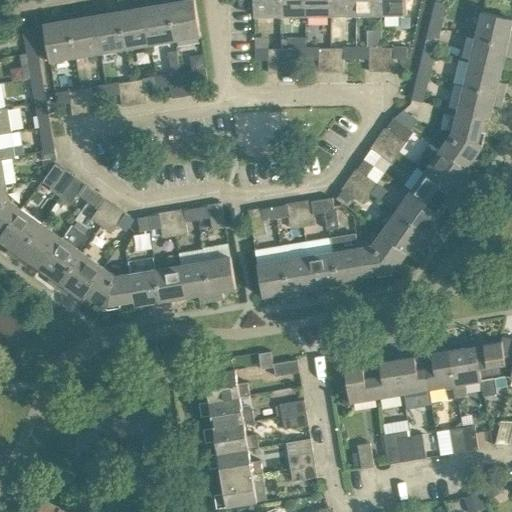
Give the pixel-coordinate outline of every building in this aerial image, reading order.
[(176,39),(201,35),(195,0),(183,0),(169,2),(176,39)] [(254,0),(255,15),(281,15),(280,0),(254,0)] [(280,0),(281,15),(306,14),(305,0),(280,0)] [(305,0),(306,14),(331,14),(331,0),(305,0)] [(331,0),(331,14),(356,14),(356,0),(331,0)] [(356,0),(356,14),(382,14),(381,0),(356,0)] [(408,13),(407,0),(381,0),(382,14),(408,13)] [(436,0),(433,13),(444,16),(447,3),(436,0)] [(151,43),(176,39),(169,2),(145,7),(151,43)] [(126,48),(151,43),(145,7),(120,11),(126,48)] [(101,52),(126,48),(120,11),(95,15),(101,52)] [(477,36),(511,44),(511,32),(511,26),(511,17),(483,11),(477,36)] [(76,56),(101,52),(95,15),(70,19),(76,56)] [(50,60),(76,56),(70,19),(44,23),(50,60)] [(435,52),(441,28),(430,25),(424,50),(435,52)] [(35,26),(24,28),(26,41),(37,39),(35,26)] [(511,56),(511,44),(477,36),(471,61),(502,68),(505,55),(511,56)] [(307,59),(306,46),(294,46),(294,48),(281,48),(281,72),(294,72),(294,59),(307,59)] [(319,58),(319,46),(306,46),(307,59),(319,58)] [(382,71),(395,71),(395,58),(408,57),(407,46),(382,47),(382,71)] [(344,58),(357,58),(357,47),(344,47),(344,48),(331,48),(332,71),(344,71),(344,58)] [(370,71),(382,71),(382,47),(357,47),(357,58),(370,58),(370,71)] [(256,48),(256,59),(269,59),(269,72),(281,72),(281,48),(256,48)] [(424,50),(421,62),(432,65),(435,52),(424,50)] [(28,53),(20,54),(24,79),(32,77),(43,76),(41,63),(39,51),(28,53)] [(190,57),(193,70),(206,68),(204,55),(190,57)] [(499,81),(502,68),(471,61),(465,85),(504,95),(507,83),(499,81)] [(193,70),(181,72),(182,83),(195,81),(208,78),(206,68),(193,70)] [(156,76),(158,87),(171,85),(169,74),(156,76)] [(43,76),(32,77),(34,90),(45,88),(43,76)] [(145,89),(158,87),(156,76),(131,80),(135,104),(148,102),(145,89)] [(123,106),(135,104),(131,80),(106,84),(108,95),(121,93),(123,106)] [(195,81),(182,83),(185,96),(197,94),(195,81)] [(0,108),(8,107),(5,107),(1,83),(0,82),(0,108)] [(96,97),(108,95),(106,84),(81,89),(85,112),(98,110),(96,97)] [(501,106),(504,95),(465,85),(459,110),(485,117),(490,118),(493,104),(501,106)] [(415,86),(412,99),(423,101),(426,88),(415,86)] [(73,114),(85,112),(81,89),(56,93),(58,104),(71,102),(73,114)] [(0,133),(12,132),(8,107),(0,108),(0,133)] [(403,110),(395,117),(396,118),(403,123),(411,129),(417,121),(404,111),(403,110)] [(479,142),(485,117),(459,110),(453,132),(479,142)] [(49,112),(38,114),(41,127),(51,125),(51,122),(51,121),(49,112)] [(387,128),(386,129),(394,135),(406,143),(414,131),(411,129),(403,123),(396,118),(395,117),(387,128)] [(51,125),(41,127),(42,138),(53,137),(51,125)] [(483,145),(479,142),(453,132),(441,149),(467,167),(483,145)] [(379,139),(373,148),(381,154),(392,161),(399,152),(379,139)] [(14,146),(1,148),(0,144),(0,159),(2,159),(15,157),(14,146)] [(55,148),(44,150),(46,160),(57,159),(55,148)] [(374,165),(381,154),(373,148),(365,158),(374,165)] [(423,156),(417,165),(426,171),(457,192),(472,171),(467,167),(441,149),(432,162),(423,156)] [(367,175),(374,165),(365,158),(351,179),(370,193),(377,182),(367,175)] [(75,176),(65,169),(56,163),(43,180),(52,186),(50,189),(61,196),(75,176)] [(442,212),(457,192),(426,171),(411,191),(442,212)] [(88,201),(95,191),(75,176),(61,196),(71,203),(78,193),(88,201)] [(363,203),(370,193),(351,179),(337,198),(348,206),(354,196),(363,203)] [(377,182),(370,193),(380,200),(387,190),(377,182)] [(0,204),(9,199),(7,185),(0,185),(0,204)] [(102,226),(116,206),(95,191),(88,201),(98,208),(91,218),(102,226)] [(427,233),(442,212),(411,191),(397,212),(427,233)] [(337,209),(335,209),(333,197),(322,199),(325,212),(325,211),(328,229),(340,227),(337,209)] [(0,232),(2,234),(21,208),(9,199),(0,204),(0,232)] [(314,213),(325,212),(322,199),(300,202),(304,226),(315,224),(314,213)] [(291,228),(304,226),(300,202),(275,206),(277,218),(289,216),(291,228)] [(211,217),(213,228),(226,226),(222,203),(197,207),(199,219),(211,217)] [(127,230),(135,219),(116,206),(102,226),(111,233),(118,224),(127,230)] [(264,220),(277,218),(275,206),(249,211),(253,234),(266,232),(264,220)] [(186,221),(199,219),(197,207),(172,211),(176,235),(188,233),(186,221)] [(42,223),(22,208),(21,208),(2,234),(0,236),(0,238),(20,253),(42,223)] [(163,237),(176,235),(172,211),(149,215),(151,228),(162,227),(163,237)] [(412,254),(427,233),(397,212),(382,233),(408,251),(412,254)] [(141,230),(151,228),(149,215),(138,217),(141,230)] [(41,268),(63,237),(42,223),(20,253),(41,268)] [(77,247),(86,234),(72,224),(63,237),(41,268),(61,282),(83,252),(77,247)] [(393,272),(408,251),(382,233),(373,245),(389,269),(393,272)] [(364,273),(389,269),(373,245),(359,247),(364,273)] [(365,279),(364,273),(359,247),(334,251),(340,291),(352,289),(351,281),(365,279)] [(334,251),(309,255),(314,287),(327,285),(328,293),(340,291),(334,251)] [(105,267),(104,267),(83,252),(61,282),(82,297),(85,293),(105,267)] [(301,289),(314,287),(309,255),(284,259),(290,299),(302,297),(301,289)] [(231,256),(206,260),(212,300),(224,298),(223,290),(237,288),(231,256)] [(279,301),(290,299),(284,259),(258,264),(263,296),(277,293),(279,301)] [(206,260),(181,264),(186,296),(199,294),(200,302),(212,300),(206,260)] [(173,298),(186,296),(181,264),(156,269),(162,308),(174,306),(173,298)] [(110,304),(116,275),(105,267),(85,293),(106,308),(110,304)] [(156,269),(130,273),(134,299),(135,305),(149,302),(151,310),(162,308),(156,269)] [(110,304),(134,299),(130,273),(116,275),(110,304)] [(510,377),(511,370),(511,338),(503,336),(502,341),(486,344),(485,342),(474,343),(480,379),(482,379),(484,395),(497,393),(495,376),(506,374),(509,375),(509,376),(510,377)] [(465,382),(480,379),(474,343),(466,345),(467,347),(448,350),(456,397),(467,395),(465,382)] [(449,398),(456,397),(448,350),(433,353),(433,350),(422,352),(428,388),(446,385),(449,398)] [(271,351),(259,353),(262,368),(273,366),(271,351)] [(402,393),(428,388),(422,352),(414,353),(415,356),(396,359),(402,393)] [(208,374),(196,376),(198,389),(208,388),(210,400),(239,395),(240,397),(250,395),(250,394),(248,381),(238,383),(236,369),(220,372),(218,359),(218,358),(205,360),(206,361),(208,374)] [(276,375),(300,371),(298,359),(274,363),(276,375)] [(376,397),(402,393),(396,359),(381,361),(381,359),(370,361),(376,397)] [(351,402),(376,397),(370,361),(362,362),(362,364),(345,367),(351,402)] [(210,400),(200,402),(202,416),(212,414),(214,426),(244,421),(244,423),(253,422),(253,420),(254,420),(252,409),(251,409),(251,408),(242,409),(240,397),(239,395),(210,400)] [(282,417),(307,412),(305,399),(279,403),(282,417)] [(283,428),(309,424),(307,412),(282,417),(283,428)] [(246,435),(244,423),(244,421),(214,426),(204,428),(206,442),(216,440),(218,452),(248,447),(248,449),(257,447),(255,434),(246,435)] [(479,448),(476,428),(475,424),(461,426),(465,450),(479,448)] [(454,452),(465,450),(461,426),(450,428),(454,452)] [(407,429),(384,433),(389,463),(401,461),(402,461),(413,459),(409,435),(407,429)] [(410,435),(409,435),(413,459),(427,457),(424,437),(423,433),(410,435)] [(311,438),(287,442),(291,467),(315,463),(311,438)] [(360,452),(352,453),(354,466),(362,464),(362,468),(375,466),(371,442),(358,444),(360,452)] [(250,461),(248,449),(248,447),(218,452),(209,454),(211,468),(221,466),(223,479),(262,473),(260,459),(250,461)] [(293,480),(318,476),(315,463),(291,467),(293,480)] [(217,508),(266,500),(262,473),(223,479),(225,492),(215,494),(217,508)] [(501,493),(496,483),(484,489),(489,499),(501,493)] [(473,493),(463,497),(469,511),(472,511),(486,507),(480,491),(473,493)] [(64,511),(60,510),(42,501),(41,502),(36,511),(64,511)]
